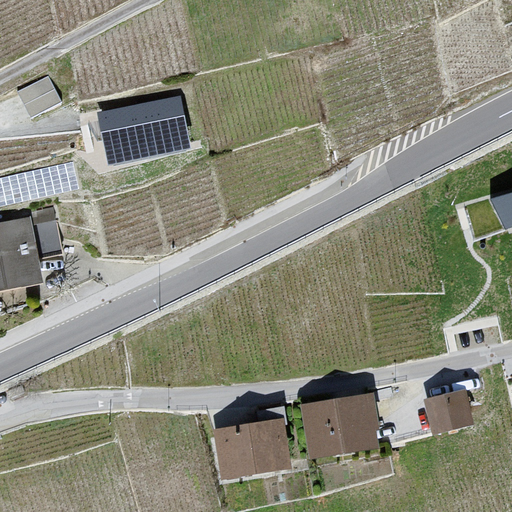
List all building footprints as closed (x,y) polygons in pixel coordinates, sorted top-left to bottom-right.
[(65,101),(47,74),(18,92),(33,116),(65,101)] [(182,96),(98,114),(111,164),(190,148),(182,96)] [(511,192),(492,198),(506,234),(511,231),(511,192)] [(0,223),(0,292),(45,284),(31,216),(0,223)] [(416,400),(424,443),(476,428),(467,388),(416,400)] [(295,409),(303,460),(359,452),(352,400),(295,409)] [(202,427),(212,483),(277,471),(267,415),(202,427)]
